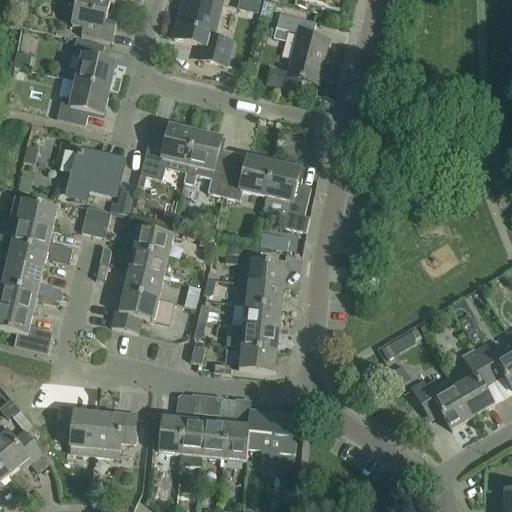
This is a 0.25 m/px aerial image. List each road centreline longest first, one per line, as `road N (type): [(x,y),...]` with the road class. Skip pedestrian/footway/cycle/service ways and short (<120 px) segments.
road 1 (residential): [(309,408),(59,369),(90,245)]
road 2 (residential): [(344,133),(318,266),(309,408)]
road 3 (residential): [(344,133),(138,78)]
road 4 (residential): [(309,408),(439,480)]
road 5 (residential): [(377,0),(344,133)]
